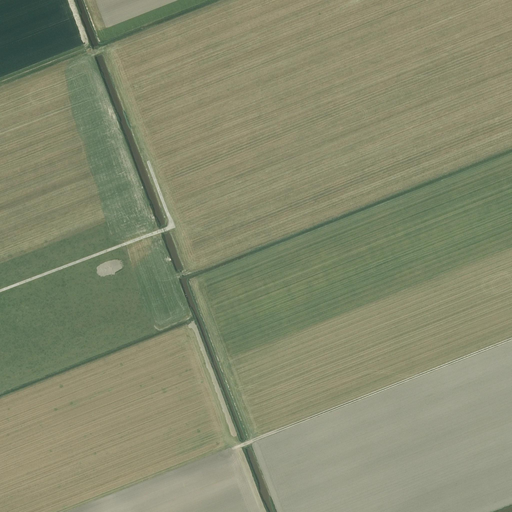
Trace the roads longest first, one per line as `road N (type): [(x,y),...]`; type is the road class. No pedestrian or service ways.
road 1 (track): [(68,511),(511,338)]
road 2 (track): [(0,291),(168,228),(147,160)]
